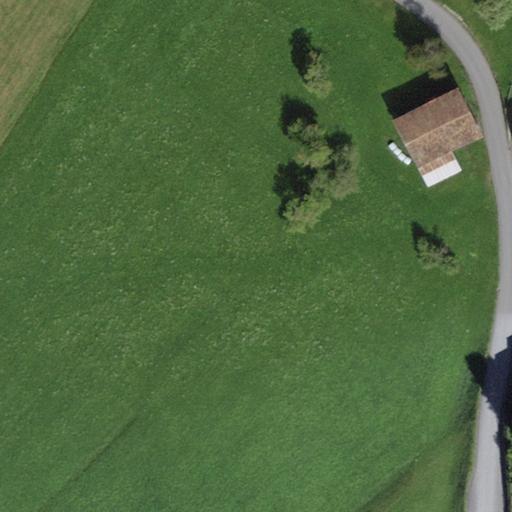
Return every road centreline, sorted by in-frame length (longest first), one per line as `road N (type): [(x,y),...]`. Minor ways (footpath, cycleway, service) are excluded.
road 1 (unclassified): [(486,511),(511,287)]
road 2 (unclassified): [(511,186),(495,108),(469,45),(411,0)]
